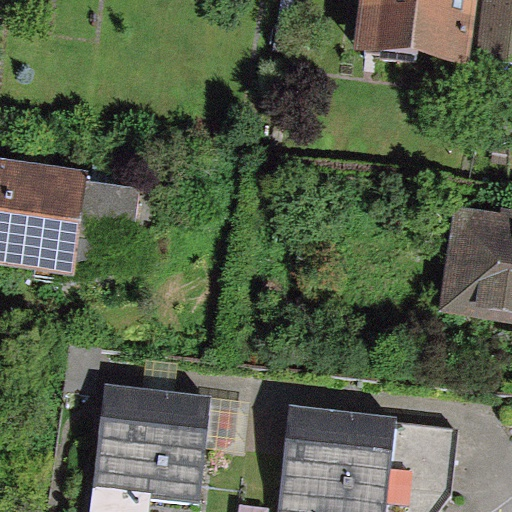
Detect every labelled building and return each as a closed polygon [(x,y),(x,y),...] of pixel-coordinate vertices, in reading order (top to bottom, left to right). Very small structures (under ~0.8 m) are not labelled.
[(361,0),(355,50),(452,63),(459,0),(361,0)] [(511,0),(478,0),(471,65),(511,70),(511,0)] [(0,261),(74,272),(77,258),(134,243),(141,191),(82,183),(84,171),(0,160),(0,261)] [(511,329),(511,230),(448,224),(438,322),(511,329)] [(233,447),(239,399),(107,384),(91,511),(147,511),(149,496),(202,503),(209,445),(233,447)] [(461,428),(290,405),(277,511),(439,511),(452,496),(461,428)]
